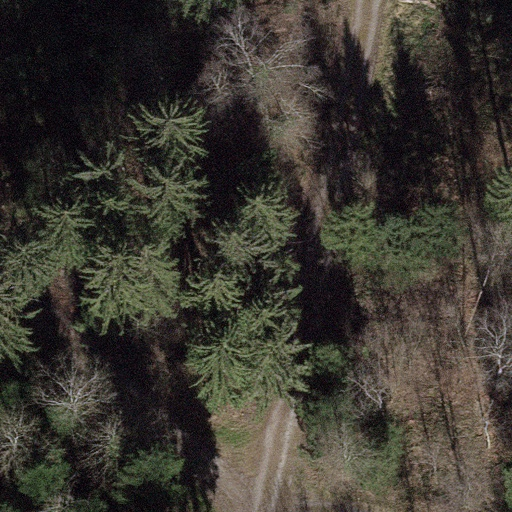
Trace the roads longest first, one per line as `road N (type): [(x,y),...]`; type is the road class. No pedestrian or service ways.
road 1 (track): [(367,0),(265,511)]
road 2 (track): [(348,511),(267,500),(0,270)]
